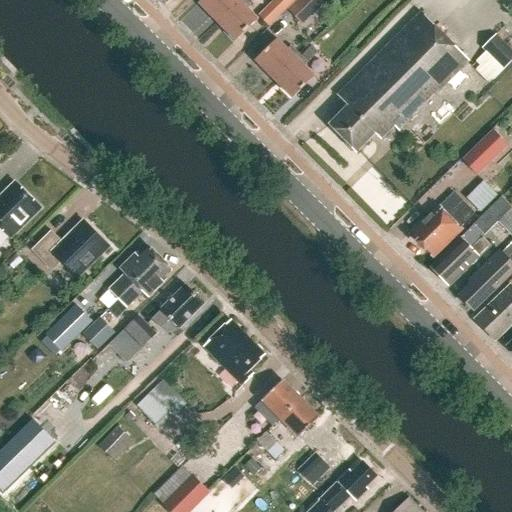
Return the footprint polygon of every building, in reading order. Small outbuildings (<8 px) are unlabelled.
[(202,0),(199,4),(217,23),(240,0),(202,0)] [(251,6),(244,0),(240,0),(217,23),(236,42),(258,20),(247,10),(251,6)] [(275,0),(273,2),(284,13),(297,0),(275,0)] [(316,0),(298,0),(288,10),(303,25),(323,6),(316,0)] [(398,131),(469,62),(420,12),(336,95),(347,106),(330,124),(345,139),(345,144),(350,149),(354,149),(358,152),(376,134),(382,140),(394,127),(398,131)] [(503,71),(511,61),(511,52),(496,35),(482,49),(503,71)] [(255,61),(274,80),(299,55),(291,47),(287,50),(277,40),(255,61)] [(307,63),(299,55),(274,80),(292,99),(314,78),(304,67),(307,63)] [(509,146),(493,130),(462,160),(478,176),(509,146)] [(0,227),(10,238),(41,208),(16,183),(0,198),(0,227)] [(480,212),(497,196),(487,185),(470,201),(480,212)] [(462,203),(447,218),(439,210),(431,218),(431,217),(424,224),(423,222),(410,235),(422,247),(423,252),(427,256),(431,256),(433,258),(462,229),(460,227),(463,225),(474,215),(462,203)] [(488,212),(480,221),(480,222),(485,226),(486,227),(494,219),(489,213),(488,212)] [(77,278),(109,247),(84,221),(63,242),(52,231),(32,251),(52,272),(62,262),(77,278)] [(462,239),(431,269),(448,287),(462,273),(463,272),(471,265),(473,265),(477,262),(477,259),(479,257),(478,256),(489,246),(481,237),(483,236),(479,232),(478,231),(475,227),(474,227),(462,239)] [(109,309),(159,259),(149,248),(140,257),(136,253),(119,269),(103,284),(109,291),(100,299),(109,309)] [(459,297),(473,312),(511,274),(511,250),(506,257),(499,250),(467,281),(471,285),(463,293),(459,297)] [(157,292),(166,284),(162,279),(171,270),(159,259),(109,309),(118,318),(142,294),(148,299),(157,292)] [(204,304),(186,286),(161,310),(161,311),(152,320),(161,329),(170,320),(179,329),(204,304)] [(495,342),(511,325),(511,288),(510,286),(488,308),(474,321),(495,342)] [(77,340),(94,322),(81,310),(64,327),(77,340)] [(98,351),(116,333),(100,317),(82,335),(98,351)] [(128,364),(157,335),(138,317),(110,346),(128,364)] [(253,375),(251,370),(265,356),(230,321),(227,324),(226,323),(208,341),(208,342),(204,346),(221,364),(241,386),(253,375)] [(57,359),(72,345),(68,341),(61,346),(60,345),(51,352),(57,359)] [(281,419),(300,400),(282,381),(262,401),(263,402),(256,409),(273,426),(280,419),(281,419)] [(174,417),(186,406),(163,382),(137,407),(154,425),(169,412),(174,417)] [(299,438),(319,418),(300,400),(281,419),(299,438)] [(49,434),(66,417),(51,402),(34,419),(36,422),(47,432),(49,434)] [(34,445),(47,432),(36,422),(24,435),(34,445)] [(99,447),(115,462),(134,442),(118,427),(99,447)] [(276,444),(266,434),(258,442),(268,452),(276,444)] [(154,455),(145,469),(163,481),(166,475),(163,473),(169,464),(154,455)] [(366,488),(377,477),(363,463),(352,473),(349,470),(320,500),(320,501),(308,511),(332,511),(350,495),(356,501),(368,489),(366,488)] [(192,475),(163,505),(169,511),(191,511),(210,493),(192,475)] [(222,511),(238,511),(251,499),(242,491),(222,511)] [(420,511),(409,500),(396,511),(420,511)]
